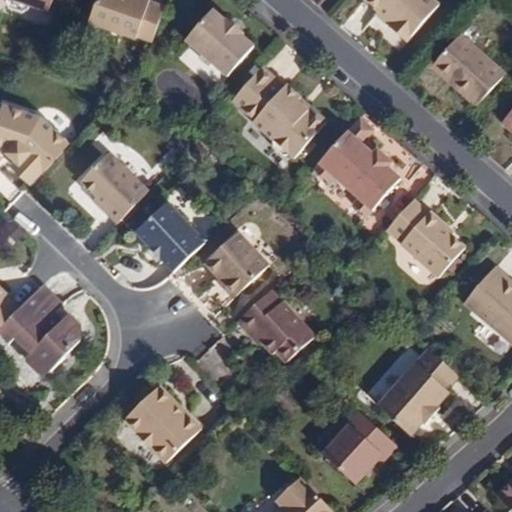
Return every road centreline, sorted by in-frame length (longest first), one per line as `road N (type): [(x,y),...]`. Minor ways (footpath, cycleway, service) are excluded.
road 1 (residential): [(8,503),(129,373),(140,341),(128,304),(30,212)]
road 2 (residential): [(511,198),(280,0)]
road 3 (residential): [(407,511),(511,417)]
